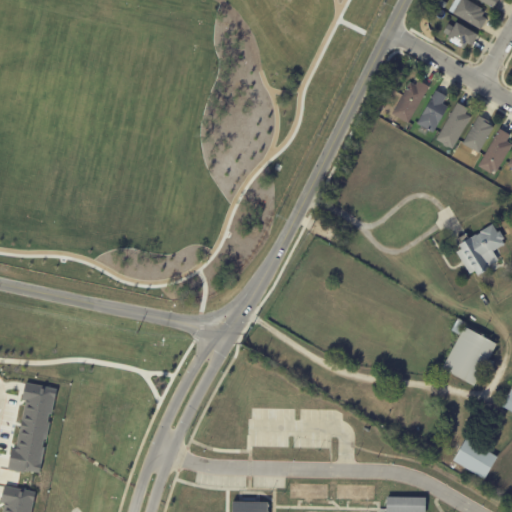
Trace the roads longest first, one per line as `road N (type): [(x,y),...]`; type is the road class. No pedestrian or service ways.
road 1 (tertiary): [(404,0),(285,237),(224,328)]
road 2 (tertiary): [(224,328),(0,281)]
road 3 (tertiary): [(224,328),(182,385),(131,511)]
road 4 (tertiary): [(148,511),(224,328)]
road 5 (residential): [(389,31),(511,104)]
